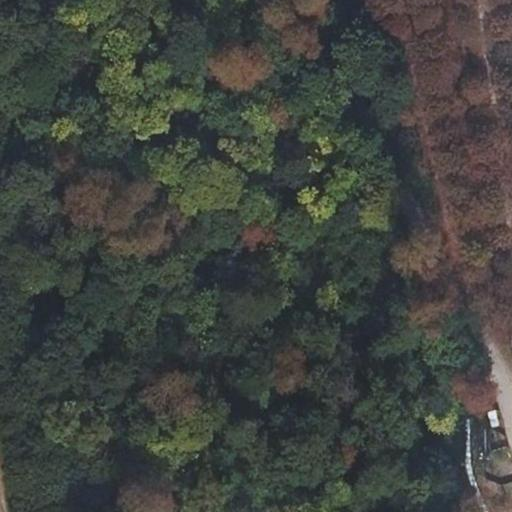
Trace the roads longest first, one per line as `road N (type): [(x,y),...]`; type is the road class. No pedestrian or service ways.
road 1 (track): [(455,263),(397,0)]
road 2 (track): [(511,247),(479,0)]
